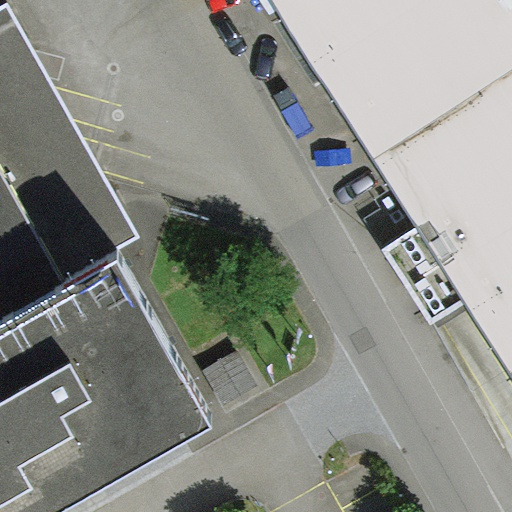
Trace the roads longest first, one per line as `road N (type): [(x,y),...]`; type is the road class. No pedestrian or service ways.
road 1 (residential): [(468,511),(314,240),(155,0)]
road 2 (unknown): [(383,362),(135,511)]
